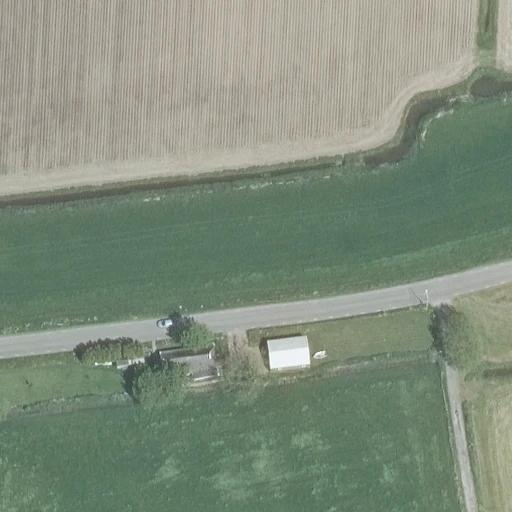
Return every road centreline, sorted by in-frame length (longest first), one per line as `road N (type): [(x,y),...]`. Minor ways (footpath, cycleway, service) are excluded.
road 1 (tertiary): [(511,270),(335,307),(0,347)]
road 2 (track): [(437,290),(471,511)]
